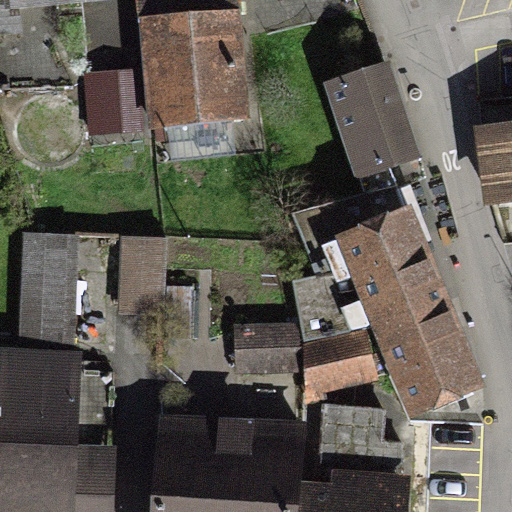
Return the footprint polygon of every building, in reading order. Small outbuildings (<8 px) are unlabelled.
[(88,0),(0,0),(0,17),(90,10),(88,0)] [(223,0),(132,0),(147,135),(237,126),(223,0)] [(371,71),(316,91),(346,176),(402,157),(371,71)] [(511,128),(458,133),(464,207),(511,202),(511,128)] [(465,389),(395,214),(328,240),(398,415),(465,389)] [(0,511),(99,511),(99,455),(64,455),(64,244),(15,244),(15,358),(0,358),(0,511)] [(146,244),(102,244),(102,315),(146,315),(146,244)] [(283,434),(145,426),(139,511),(396,511),(397,496),(280,489),(283,434)]
